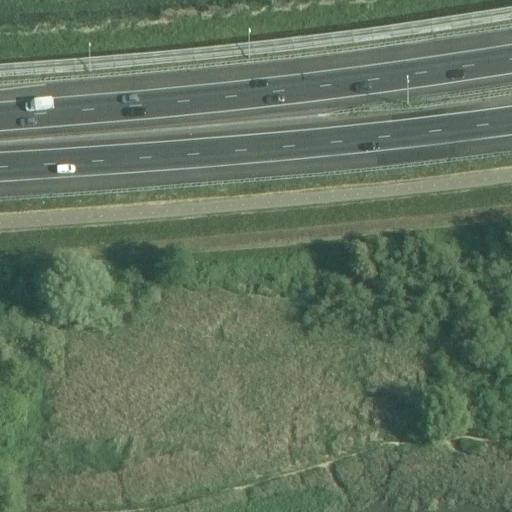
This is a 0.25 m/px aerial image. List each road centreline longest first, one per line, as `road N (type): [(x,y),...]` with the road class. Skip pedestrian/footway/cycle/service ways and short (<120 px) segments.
road 1 (motorway): [(511,59),(197,103),(0,118)]
road 2 (motorway): [(0,169),(511,123)]
